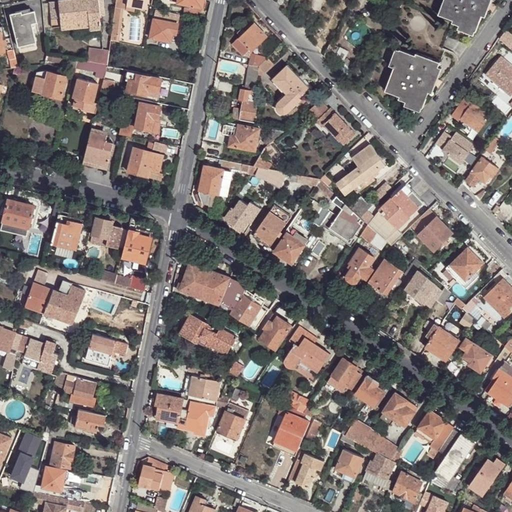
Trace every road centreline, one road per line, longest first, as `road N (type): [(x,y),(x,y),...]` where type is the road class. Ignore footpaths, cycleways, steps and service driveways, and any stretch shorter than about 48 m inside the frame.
road 1 (residential): [(511,436),(179,216)]
road 2 (residential): [(132,439),(179,216)]
road 3 (residential): [(179,216),(220,0)]
road 4 (residential): [(406,146),(260,0)]
road 5 (residential): [(132,439),(307,511)]
road 6 (residential): [(179,216),(0,171)]
road 7 (residential): [(511,1),(406,146)]
road 8 (residential): [(511,252),(406,146)]
